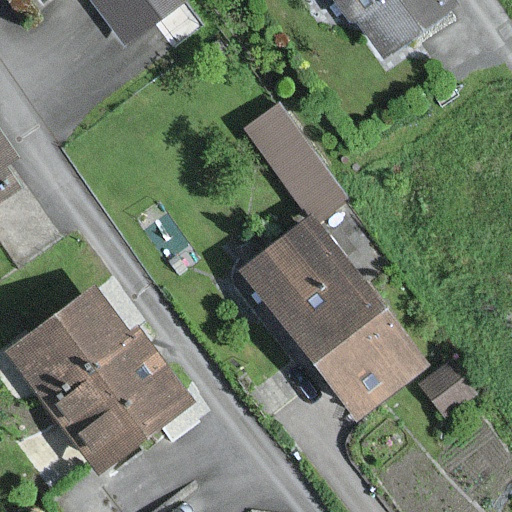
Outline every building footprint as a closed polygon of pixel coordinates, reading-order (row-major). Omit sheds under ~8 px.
[(180,0),(90,0),(128,44),(180,0)] [(456,4),(453,0),(333,0),(352,24),(361,17),(390,55),(456,4)] [(25,155),(0,119),(0,200),(23,185),(10,165),(25,155)] [(427,365),(312,221),(241,276),(357,420),(427,365)] [(124,338),(89,293),(6,356),(100,477),(195,404),(137,328),(124,338)] [(471,399),(446,367),(416,390),(442,422),(471,399)]
